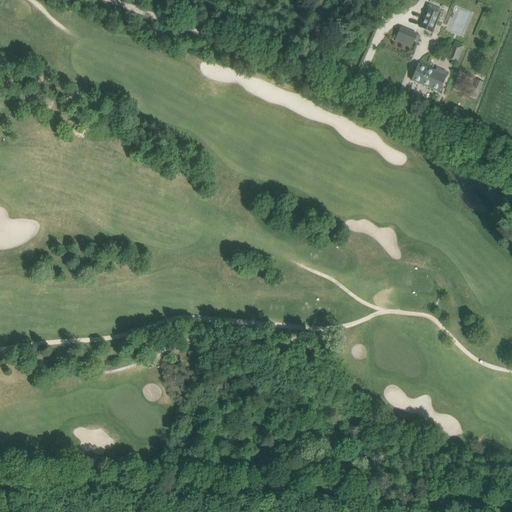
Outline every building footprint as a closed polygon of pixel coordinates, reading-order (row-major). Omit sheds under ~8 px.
[(419,27),(433,32),(442,11),(428,5),(419,27)] [(394,41),(411,48),(417,34),(400,27),(394,41)] [(453,44),(448,59),(457,62),(462,48),(453,44)] [(418,64),(411,81),(439,92),(445,76),(418,64)] [(288,355),(296,357),(298,349),(291,347),(288,355)] [(254,385),(255,376),(238,376),(238,384),(225,384),(224,392),(255,393),(256,386),(254,385)] [(311,400),(325,407),(327,400),(314,394),(311,400)] [(302,434),(308,437),(310,431),(305,428),(302,434)]
